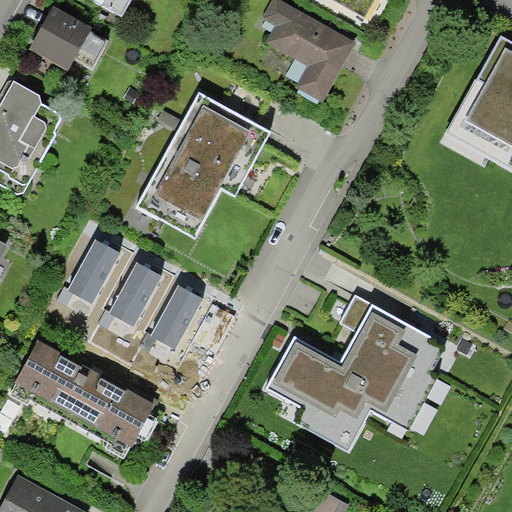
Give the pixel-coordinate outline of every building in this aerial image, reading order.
[(83,0),(120,20),(130,0),(83,0)] [(352,40),(277,0),(270,0),(259,21),(273,28),(264,44),(306,66),(294,89),(319,102),(352,40)] [(327,0),(364,19),(373,0),(327,0)] [(109,43),(49,9),(25,52),(65,74),(71,63),(92,75),(109,43)] [(511,44),(495,34),(435,142),(482,168),(486,162),(511,176),(511,44)] [(35,98),(8,82),(0,96),(0,174),(23,187),(61,118),(38,106),(35,98)] [(267,135),(194,96),(132,207),(189,238),(214,192),(230,201),(267,135)] [(92,303),(121,253),(95,239),(67,289),(92,303)] [(162,276),(137,262),(108,313),(133,327),(162,276)] [(203,299),(178,285),(150,334),(176,348),(203,299)] [(450,347),(355,295),(340,322),(357,332),(340,362),(294,337),(266,389),(300,407),(292,422),(348,452),(371,410),(406,428),(450,347)] [(150,405),(33,343),(4,397),(23,407),(28,402),(105,444),(102,450),(121,459),(150,405)] [(83,511),(15,476),(0,504),(0,511),(83,511)] [(271,511),(223,486),(209,511),(344,511),(348,507),(311,487),(297,511),(271,511)]
